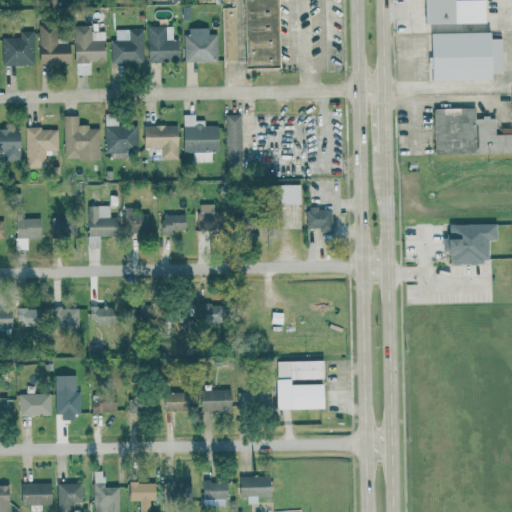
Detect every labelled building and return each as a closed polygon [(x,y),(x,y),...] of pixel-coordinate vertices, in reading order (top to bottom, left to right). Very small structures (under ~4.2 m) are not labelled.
[(241,0),(243,69),(276,68),(274,0),(241,0)] [(420,0),(421,25),(483,23),(482,0),(420,0)] [(221,61),(235,60),(233,7),(219,8),(221,61)] [(68,43),(55,44),(54,25),(36,25),(37,64),(68,64),(68,43)] [(90,25),(72,26),(73,75),(89,75),(89,61),(103,61),(103,32),(90,32),(90,25)] [(164,26),(146,26),(147,62),(177,61),(176,40),(164,40),(164,26)] [(183,61),(216,62),(216,34),(206,34),(207,28),(184,27),(183,61)] [(142,62),(141,29),(114,29),(114,40),(109,40),(110,63),(142,62)] [(0,37),(0,50),(0,66),(32,65),(32,31),(18,31),(18,37),(0,37)] [(428,33),(429,81),(488,80),(488,74),(501,73),(500,38),(488,39),(488,32),(428,33)] [(431,109),(432,154),(511,153),(511,134),(494,134),(493,117),(474,118),(473,108),(431,109)] [(215,125),(202,126),(202,120),(193,120),(193,114),(181,115),(181,153),(191,153),(191,162),(210,162),(209,152),(216,152),(215,125)] [(239,114),(223,115),(224,167),(240,167),(239,114)] [(62,160),(98,159),(97,128),(86,129),(86,125),(76,125),(76,116),(61,116),(62,160)] [(175,125),(141,126),(141,149),(159,148),(159,160),(176,159),(175,125)] [(56,150),(55,128),(24,128),(24,168),(44,167),(44,150),(56,150)] [(2,161),(17,161),(17,129),(0,129),(0,151),(2,152),(2,161)] [(299,184),(266,185),(267,204),(299,204),(299,184)] [(217,205),(196,204),(195,231),(216,231),(217,205)] [(115,237),(116,218),(108,217),(108,206),(86,205),(85,248),(98,248),(98,236),(115,237)] [(148,214),(131,214),(131,208),(122,208),(122,234),(147,234),(148,214)] [(329,208),(304,209),(304,229),(329,229),(329,208)] [(183,230),(183,215),(160,215),(160,236),(171,235),(170,230),(183,230)] [(256,234),(256,217),(231,216),(231,233),(256,234)] [(39,218),(13,219),(14,250),(26,249),(25,238),(39,238),(39,218)] [(74,236),(74,218),(50,218),(50,236),(74,236)] [(448,264),(487,263),(486,241),(494,240),(494,223),(446,225),(447,238),(440,238),(440,254),(447,253),(448,264)] [(219,320),(219,304),(196,305),(196,311),(190,311),(190,321),(219,320)] [(95,325),(114,324),(113,306),(87,308),(88,319),(94,319),(95,325)] [(8,309),(0,308),(0,328),(8,329),(8,309)] [(15,320),(21,320),(21,325),(41,325),(40,308),(15,308),(15,320)] [(76,308),(51,308),(51,329),(76,329),(76,308)] [(136,310),(127,309),(126,320),(135,320),(136,310)] [(274,410),(320,409),(320,384),(288,385),(288,380),(321,379),(320,360),(273,361),(274,410)] [(73,375),(53,376),(53,414),(78,413),(78,392),(74,393),(73,375)] [(266,391),(236,389),(235,409),(265,411),(266,391)] [(228,390),(198,390),(198,412),(229,411),(228,390)] [(162,411),(187,411),(186,392),(162,393),(162,411)] [(18,416),(48,415),(48,393),(18,394),(18,416)] [(114,393),(89,394),(90,412),(114,411),(114,393)] [(126,398),(126,413),(151,412),(150,397),(126,398)] [(103,487),(102,471),(92,471),(92,511),(117,511),(117,487),(103,487)] [(246,504),(256,503),(256,498),(268,497),(267,476),(237,476),(238,497),(246,496),(246,504)] [(201,505),(224,506),(225,482),(202,481),(201,505)] [(138,511),(149,511),(149,500),(154,500),(153,482),(127,483),(127,501),(138,501),(138,511)] [(190,482),(165,483),(166,502),(191,501),(190,482)] [(80,483),(55,484),(55,511),(71,511),(71,502),(80,502),(80,483)] [(18,484),(18,505),(49,505),(49,484),(18,484)]
